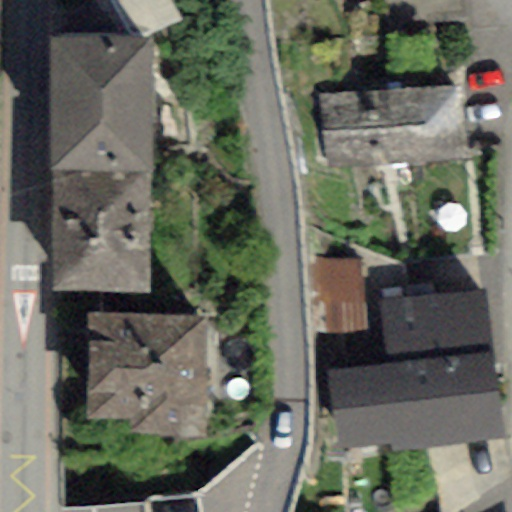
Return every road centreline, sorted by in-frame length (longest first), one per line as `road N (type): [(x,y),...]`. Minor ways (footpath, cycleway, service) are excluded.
road 1 (residential): [(256,0),(286,315),(281,454),(266,511)]
road 2 (tertiary): [(20,511),(26,0)]
